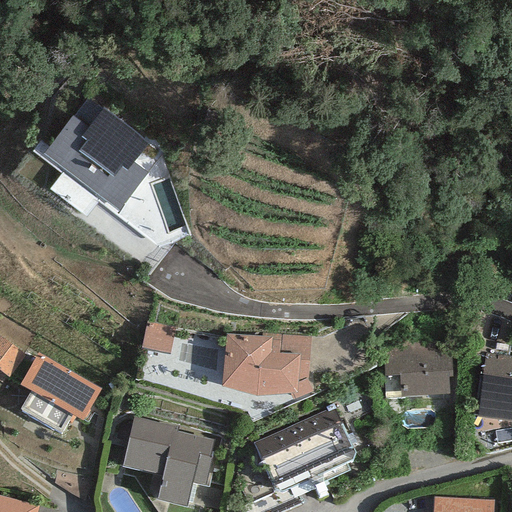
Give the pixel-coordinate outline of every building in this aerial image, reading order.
[(147,144),(86,98),(43,156),(118,212),(147,173),(133,163),(147,144)] [(174,327),(145,321),(140,348),(169,354),(174,327)] [(262,338),(226,334),(220,386),(256,396),(289,393),(292,400),(311,392),(306,380),(311,337),(262,333),(262,338)] [(25,355),(0,337),(0,370),(9,377),(25,355)] [(451,341),(382,343),(384,397),(449,395),(448,377),(452,377),(451,341)] [(101,389),(37,352),(19,385),(30,391),(19,410),(60,434),(71,415),(82,421),(101,389)] [(511,356),(485,353),(476,416),(511,421),(511,356)] [(332,406),(253,443),(275,493),(282,493),(351,461),(355,455),(332,406)] [(177,426),(133,416),(121,467),(143,472),(143,471),(162,475),(156,500),(186,508),(192,482),(204,485),(215,440),(176,431),(177,426)] [(36,511),(38,505),(0,495),(0,511),(36,511)] [(493,511),(494,500),(433,497),(431,511),(493,511)]
